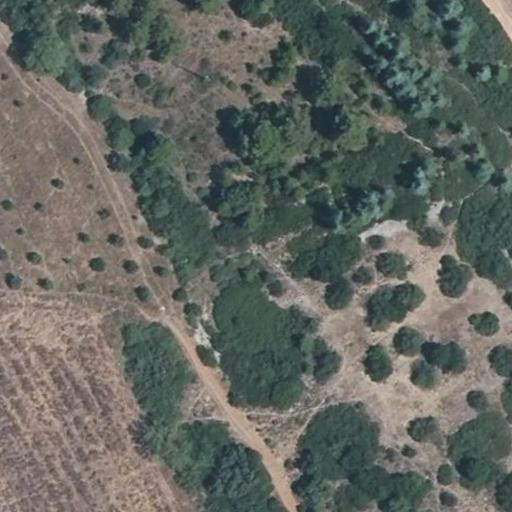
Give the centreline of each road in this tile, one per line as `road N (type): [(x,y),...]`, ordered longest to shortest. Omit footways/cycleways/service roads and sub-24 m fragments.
road 1 (track): [(297,511),(177,326),(162,316)]
road 2 (track): [(162,316),(0,301)]
